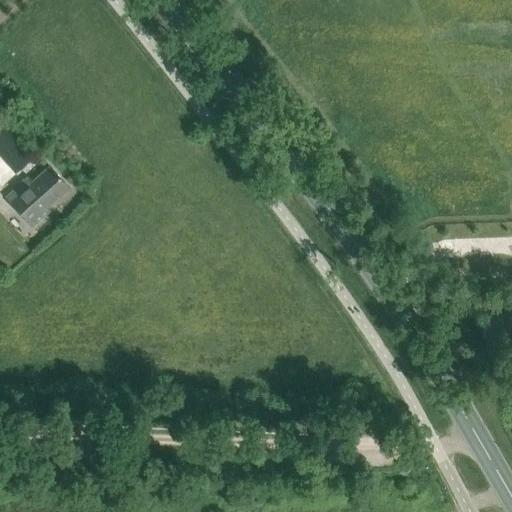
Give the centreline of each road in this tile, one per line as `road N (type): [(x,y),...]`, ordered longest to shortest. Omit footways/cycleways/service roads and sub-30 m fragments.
road 1 (primary): [(511,495),(387,289),(164,0)]
road 2 (track): [(0,434),(434,446)]
